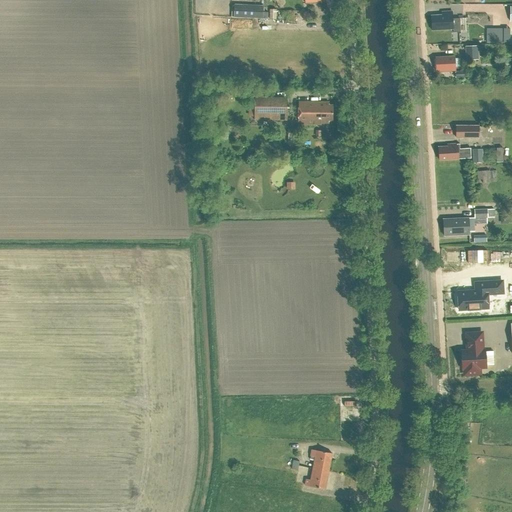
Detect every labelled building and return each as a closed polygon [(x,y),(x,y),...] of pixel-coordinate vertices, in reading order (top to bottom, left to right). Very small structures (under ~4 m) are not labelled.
[(264,6),(235,4),(234,17),(263,19),(264,6)] [(442,15),(431,16),(432,30),(453,29),(453,32),(460,32),(459,18),(452,19),(452,11),(442,12),(442,15)] [(498,29),(498,44),(508,44),(508,29),(498,29)] [(465,60),(479,60),(478,46),(465,46),(465,60)] [(454,56),(435,57),(436,71),(455,70),(454,56)] [(466,71),(456,72),(456,79),(467,79),(466,71)] [(255,101),(255,119),(287,120),(287,102),(255,101)] [(299,102),(298,124),(321,124),(320,123),(328,123),(328,120),(332,120),(332,106),(328,106),(328,102),(299,102)] [(456,125),(456,138),(480,138),(480,136),(480,127),(480,125),(456,125)] [(448,146),(438,147),(439,160),(471,158),(470,148),(460,149),(460,144),(448,144),(448,146)] [(483,149),(472,150),(473,162),(483,162),(483,149)] [(496,180),(496,170),(477,171),(478,181),(496,180)] [(495,209),(475,210),(475,218),(443,219),(444,236),(469,234),(469,228),(475,228),(475,224),(487,224),(487,218),(495,218),(495,209)] [(467,251),(468,263),(488,262),(487,250),(467,251)] [(446,253),(447,262),(459,261),(459,252),(446,253)] [(470,291),(458,292),(459,309),(488,308),(488,294),(503,293),(502,281),(475,283),(476,292),(470,293),(470,291)] [(467,334),(468,350),(461,351),(462,369),(467,368),(468,370),(469,371),(470,372),(472,372),(474,372),(475,371),(476,369),(476,368),(486,367),(485,349),(482,349),(481,333),(467,334)] [(310,456),(315,457),(311,480),(306,479),(305,485),(325,489),(332,453),(312,449),(310,456)]
